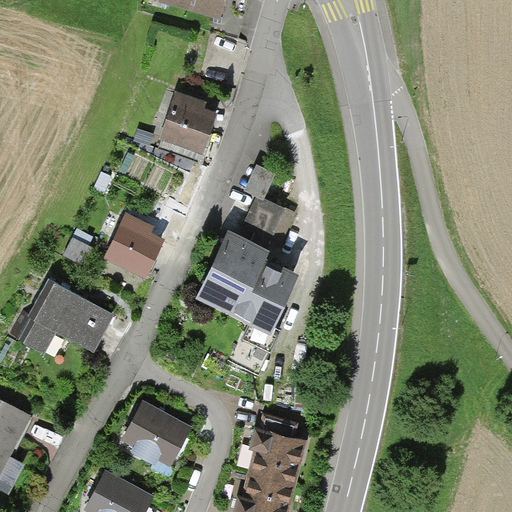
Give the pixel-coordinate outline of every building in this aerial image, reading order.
[(225,0),(160,0),(160,3),(214,21),(218,22),(225,0)] [(247,0),(225,0),(218,22),(214,21),(211,31),(235,38),(247,0)] [(207,104),(176,93),(160,140),(203,155),(217,116),(205,112),(207,104)] [(237,238),(230,234),(198,298),(251,324),(244,339),(269,352),(277,336),(270,333),(296,280),(266,266),(271,255),(261,251),(267,240),(280,246),(295,216),(257,198),(237,238)] [(155,228),(128,215),(106,260),(146,279),(165,242),(152,235),(155,228)] [(78,230),(64,256),(84,266),(93,249),(87,247),(92,237),(78,230)] [(94,305),(50,281),(17,342),(45,357),(56,335),(92,355),(113,316),(94,305)] [(31,416),(0,400),(0,488),(9,492),(22,466),(9,459),(31,416)] [(192,427),(144,402),(124,441),(136,447),(132,454),(154,465),(157,459),(172,467),(192,427)] [(308,442),(255,429),(249,453),(254,454),(242,499),(238,498),(234,511),(290,511),(292,510),(304,459),(308,442)] [(145,511),(154,495),(106,470),(85,511),(87,511),(145,511)]
